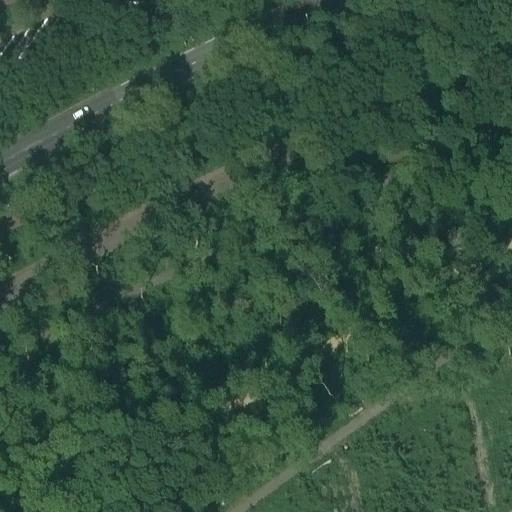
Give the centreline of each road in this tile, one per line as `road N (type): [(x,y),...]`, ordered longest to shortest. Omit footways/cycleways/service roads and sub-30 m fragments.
road 1 (unclassified): [(0,311),(127,233),(511,72)]
road 2 (unknown): [(84,511),(134,466),(386,308),(511,242)]
road 3 (trunk): [(0,161),(321,0)]
road 4 (trunk): [(122,0),(0,64)]
